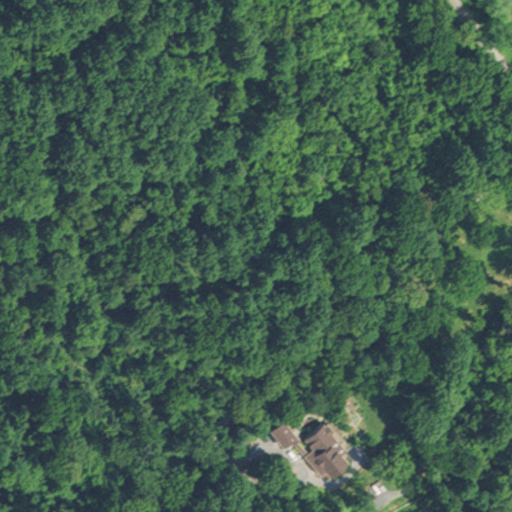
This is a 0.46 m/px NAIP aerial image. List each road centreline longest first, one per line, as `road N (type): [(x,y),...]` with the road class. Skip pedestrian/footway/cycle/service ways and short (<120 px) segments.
road 1 (residential): [(118,511),(477,202)]
road 2 (residential): [(477,202),(511,161),(497,60),(445,0)]
